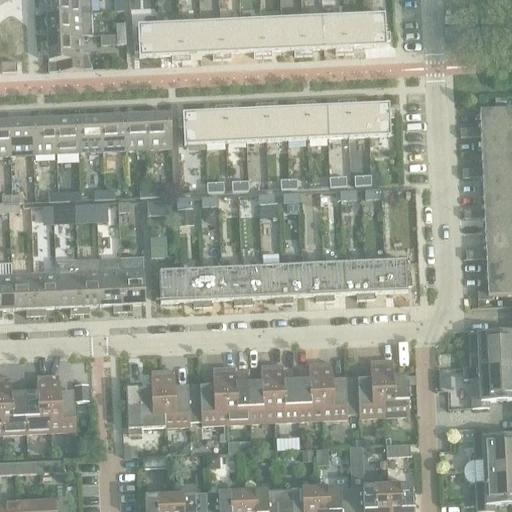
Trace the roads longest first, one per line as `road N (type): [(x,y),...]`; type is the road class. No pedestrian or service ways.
road 1 (residential): [(0,352),(424,334)]
road 2 (residential): [(424,334),(446,311),(432,0)]
road 3 (residential): [(430,511),(424,334)]
